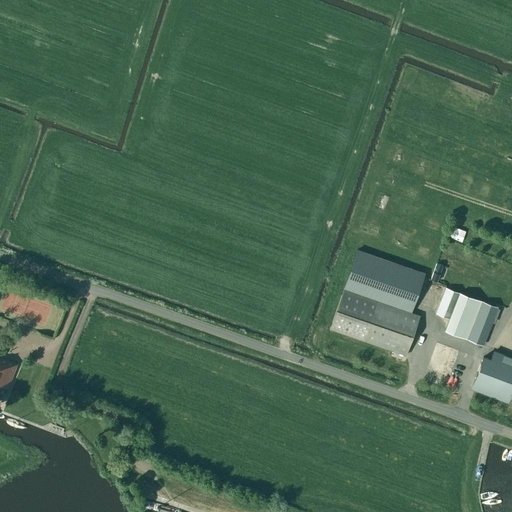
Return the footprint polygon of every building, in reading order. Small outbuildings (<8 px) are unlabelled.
[(377,239),(380,228),(369,224),(365,236),(377,239)] [(405,251),(411,234),(398,230),(393,247),(405,251)] [(424,273),(357,250),(329,329),(405,355),(418,316),(410,313),(424,273)] [(444,330),(483,345),(497,307),(459,293),(444,330)] [(511,358),(493,351),(490,359),(483,357),(471,388),(507,401),(511,389),(511,358)] [(7,361),(0,357),(0,399),(1,400),(16,366),(7,362),(7,361)]
